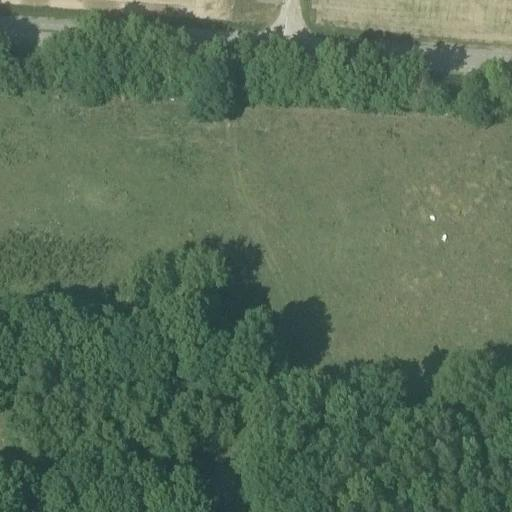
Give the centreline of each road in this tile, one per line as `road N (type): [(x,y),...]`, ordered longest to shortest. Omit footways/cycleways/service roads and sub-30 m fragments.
road 1 (unclassified): [(0,18),(283,37)]
road 2 (unclassified): [(511,53),(283,37)]
